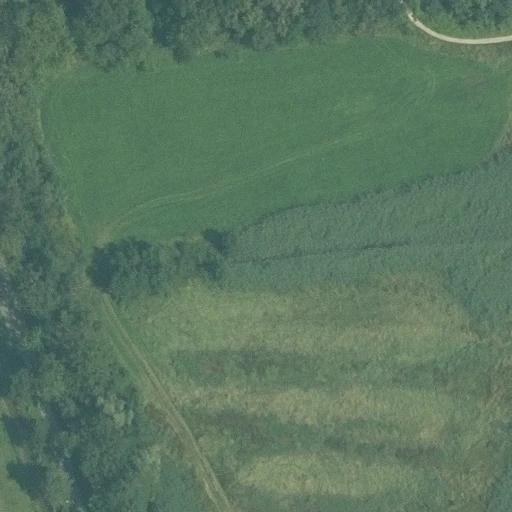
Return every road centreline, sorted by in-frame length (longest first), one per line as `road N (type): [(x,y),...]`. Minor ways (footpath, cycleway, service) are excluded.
road 1 (track): [(225,511),(98,299),(88,275),(104,240)]
road 2 (unclassified): [(79,511),(0,273)]
